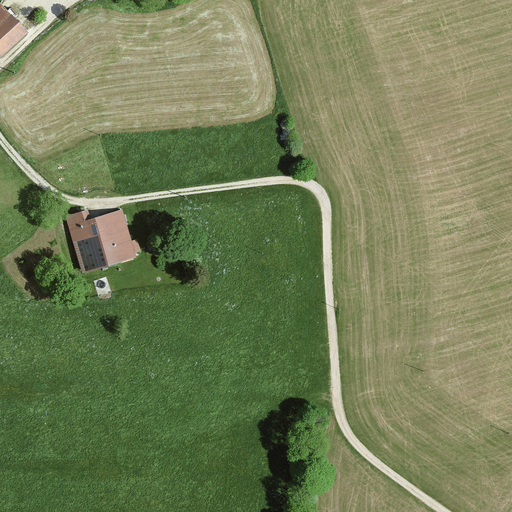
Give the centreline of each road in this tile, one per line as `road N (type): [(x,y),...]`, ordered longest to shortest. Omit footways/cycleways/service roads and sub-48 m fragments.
road 1 (track): [(446,511),(347,432),(337,406),(327,209),(315,186),(270,179),(86,202),(46,186),(0,133)]
road 2 (track): [(94,0),(0,77)]
